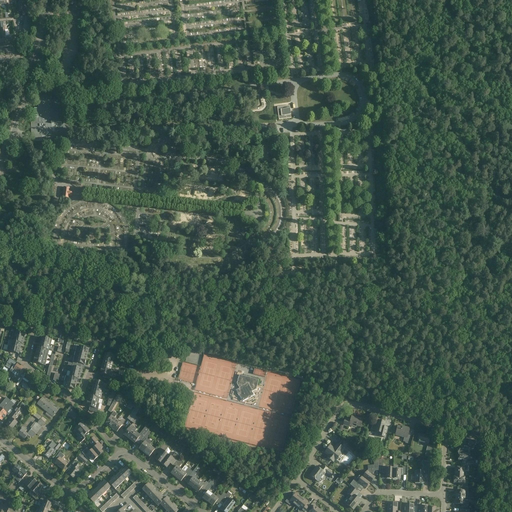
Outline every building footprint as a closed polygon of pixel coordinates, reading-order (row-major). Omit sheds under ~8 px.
[(11,36),(5,36),(6,37),(7,47),(12,47),(12,45),(15,45),(14,39),(11,40),(11,36)] [(38,119),(31,119),(31,137),(34,137),(34,142),(42,142),(42,137),(46,137),(46,135),(52,135),(51,124),(62,124),(61,104),(51,105),(51,95),(38,96),(38,109),(38,119)] [(279,120),(291,118),(289,106),(277,107),(279,120)] [(63,187),(62,198),(69,199),(69,196),(72,197),(72,191),(70,191),(70,188),(63,187)] [(25,333),(14,330),(12,336),(24,338),(25,333)] [(24,338),(12,336),(11,341),(23,344),(24,338)] [(41,337),(40,343),(51,345),(52,340),(41,337)] [(20,349),(8,346),(7,351),(19,354),(20,349)] [(89,349),(77,346),(75,351),(87,354),(89,349)] [(87,354),(75,351),(74,357),(86,360),(87,354)] [(48,355),(46,354),(36,352),(35,357),(47,360),(48,355)] [(47,360),(35,357),(33,363),(45,366),(47,360)] [(86,360),(74,357),(73,362),(84,365),(86,360)] [(17,363),(16,366),(14,369),(20,373),(23,368),(17,363)] [(111,371),(101,368),(100,374),(103,375),(103,378),(109,379),(110,376),(112,377),(113,371),(111,371)] [(239,388),(235,390),(238,394),(237,394),(239,396),(248,398),(249,399),(251,398),(255,395),(252,391),(256,389),(259,380),(239,375),(238,379),(237,380),(238,380),(237,382),(237,383),(237,384),(239,388)] [(69,377),(66,376),(64,381),(67,382),(76,384),(77,379),(79,380),(79,379),(69,377)] [(102,389),(93,386),(92,391),(101,393),(101,394),(103,394),(105,389),(102,388),(102,389)] [(91,396),(89,395),(88,401),(98,404),(98,403),(100,399),(100,398),(91,396)] [(54,407),(55,405),(44,396),(37,404),(47,412),(45,415),(51,419),(58,411),(54,407)] [(0,413),(10,401),(7,398),(0,405),(0,413)] [(114,400),(108,411),(110,413),(117,402),(114,400)] [(14,404),(10,401),(0,413),(0,419),(0,420),(3,416),(5,418),(10,413),(8,411),(14,404)] [(98,404),(88,401),(86,406),(90,407),(89,410),(97,412),(100,404),(98,403),(98,404)] [(131,421),(135,416),(141,408),(137,405),(127,418),(131,421)] [(11,419),(6,425),(12,429),(17,423),(14,421),(22,410),(17,407),(9,417),(11,419)] [(40,420),(41,419),(42,417),(36,412),(33,415),(40,420)] [(111,428),(117,421),(114,419),(117,414),(114,412),(107,420),(108,421),(106,424),(111,428)] [(345,419),(343,425),(349,427),(349,426),(356,427),(356,426),(360,427),(362,419),(358,418),(358,419),(351,418),(350,420),(345,419)] [(41,419),(40,420),(37,424),(35,422),(30,428),(32,429),(27,435),(31,437),(33,438),(34,436),(35,436),(36,434),(39,436),(44,430),(41,428),(45,423),(41,419)] [(119,423),(117,421),(111,428),(117,432),(124,423),(121,421),(119,423)] [(377,421),(375,431),(379,432),(378,436),(385,438),(387,431),(383,430),(385,423),(377,421)] [(82,423),(75,428),(81,435),(77,438),(81,442),(88,437),(85,434),(89,431),(82,423)] [(129,439),(135,432),(131,430),(134,427),(131,425),(124,435),(129,439)] [(398,426),(395,435),(404,437),(403,442),(410,443),(412,436),(408,435),(409,428),(405,427),(405,428),(398,426)] [(31,437),(27,435),(25,433),(27,431),(22,427),(20,430),(21,431),(18,434),(24,439),(26,437),(29,439),(31,437)] [(135,432),(129,439),(135,443),(138,439),(141,441),(142,439),(149,430),(145,427),(139,435),(135,432)] [(149,430),(142,439),(145,441),(151,433),(152,432),(149,430)] [(420,434),(418,442),(428,444),(430,437),(420,434)] [(95,449),(98,447),(101,445),(94,437),(89,441),(94,448),(95,449)] [(477,442),(468,441),(468,447),(458,446),(458,454),(459,454),(469,454),(469,453),(470,453),(470,449),(473,450),(474,446),(477,446),(477,442)] [(150,446),(145,442),(141,446),(139,449),(144,453),(150,446)] [(155,450),(150,446),(144,453),(149,457),(152,453),(155,455),(157,453),(162,447),(159,444),(157,447),(155,450)] [(164,444),(162,447),(157,453),(159,455),(156,460),(161,464),(168,455),(171,452),(168,448),(164,444)] [(335,461),(339,456),(341,454),(340,453),(343,449),(338,444),(334,449),(330,446),(325,453),(329,456),(327,457),(334,463),(335,461)] [(348,444),(346,448),(352,453),(355,449),(348,444)] [(57,450),(54,447),(51,445),(49,448),(48,447),(42,454),(48,458),(52,454),(53,455),(55,453),(57,450)] [(427,460),(429,461),(433,446),(427,445),(425,456),(427,457),(427,460)] [(94,448),(92,449),(98,457),(103,453),(98,447),(95,449),(94,448)] [(98,457),(92,449),(90,451),(87,448),(82,452),(87,458),(89,456),(93,461),(98,457)] [(168,455),(161,464),(167,468),(170,464),(172,466),(180,456),(175,453),(171,458),(168,455)] [(59,454),(55,459),(57,461),(55,464),(63,470),(67,464),(62,459),(63,457),(59,454)] [(80,454),(77,457),(82,462),(85,458),(80,454)] [(469,454),(459,454),(458,461),(462,461),(462,464),(475,465),(475,462),(469,461),(469,460),(470,460),(470,455),(469,455),(469,454)] [(180,456),(172,466),(175,468),(171,474),(176,478),(181,470),(178,468),(183,463),(180,461),(180,462),(179,461),(181,458),(180,456)] [(368,470),(363,477),(370,483),(370,484),(375,477),(372,475),(375,471),(379,471),(378,469),(378,460),(377,459),(373,459),(374,465),(368,466),(368,470)] [(393,479),(393,468),(390,468),(389,467),(383,467),(382,460),(378,460),(378,469),(382,469),(382,473),(385,473),(385,474),(385,477),(386,479),(393,479)] [(16,477),(22,470),(21,469),(22,468),(19,467),(17,465),(14,469),(11,467),(6,473),(9,475),(12,472),(12,471),(15,474),(12,477),(14,479),(16,477)] [(394,465),(393,468),(393,479),(399,479),(400,478),(400,476),(402,474),(405,474),(405,467),(402,467),(402,468),(398,468),(398,466),(394,465)] [(455,468),(454,475),(464,476),(464,471),(468,471),(468,465),(461,465),(461,468),(457,467),(457,468),(455,468)] [(185,466),(181,470),(176,478),(181,482),(185,476),(188,478),(189,477),(189,478),(193,472),(185,466)] [(325,473),(328,469),(323,466),(320,470),(316,467),(310,475),(318,481),(320,478),(324,473),(325,474),(325,473)] [(76,470),(73,467),(68,474),(73,479),(79,472),(76,470)] [(121,470),(128,477),(132,474),(126,467),(123,470),(122,469),(121,470)] [(328,469),(325,473),(333,479),(336,475),(333,472),(332,473),(328,469)] [(16,477),(14,479),(19,482),(18,483),(21,486),(26,480),(24,478),(27,474),(25,472),(23,470),(22,470),(16,477)] [(120,473),(118,475),(124,481),(128,477),(121,470),(119,472),(120,473)] [(424,473),(425,471),(415,471),(415,475),(412,475),(412,478),(411,480),(415,480),(415,483),(424,483),(424,473)] [(193,472),(189,478),(191,480),(188,484),(188,485),(188,486),(191,489),(192,488),(193,489),(198,481),(196,479),(197,478),(196,477),(195,475),(196,474),(193,472)] [(114,476),(112,478),(119,485),(124,481),(118,475),(115,477),(114,476)] [(464,476),(454,475),(454,477),(453,481),(454,481),(454,483),(460,483),(460,487),(465,487),(467,487),(467,481),(464,481),(464,476)] [(370,483),(363,477),(362,477),(359,481),(356,479),(355,481),(354,480),(350,485),(356,490),(360,485),(365,489),(370,483)] [(26,480),(21,486),(21,487),(25,490),(27,487),(31,490),(37,483),(32,478),(28,482),(26,480)] [(119,485),(112,478),(110,480),(112,481),(109,483),(115,489),(119,485)] [(198,481),(193,489),(194,489),(193,490),(196,493),(197,492),(198,492),(202,487),(205,490),(206,488),(210,482),(212,480),(210,479),(207,483),(206,482),(203,485),(198,481)] [(212,480),(210,482),(206,488),(209,490),(215,482),(213,480),(212,480)] [(101,482),(99,484),(106,491),(110,487),(104,481),(102,484),(101,482)] [(42,487),(37,483),(31,490),(34,493),(31,496),(36,500),(41,493),(39,491),(42,487)] [(106,491),(99,484),(97,486),(98,487),(96,489),(102,495),(106,491)] [(146,494),(154,487),(152,485),(151,486),(148,484),(142,490),(146,494)] [(155,489),(154,487),(146,494),(150,498),(156,492),(154,490),(155,489)] [(351,496),(348,500),(346,504),(353,509),(357,503),(358,504),(361,501),(355,496),(358,492),(352,487),(347,493),(351,496)] [(468,488),(465,488),(462,488),(462,491),(456,491),(456,492),(455,492),(454,495),(456,495),(456,497),(465,498),(465,494),(468,494),(468,488)] [(93,490),(91,492),(98,499),(102,495),(96,489),(94,491),(93,490)] [(208,502),(213,495),(208,491),(202,498),(208,502)] [(220,509),(223,511),(228,511),(235,504),(228,499),(232,494),(229,491),(226,495),(221,502),(224,504),(220,509)] [(98,499),(91,492),(89,494),(90,495),(88,497),(94,503),(98,499)] [(156,492),(150,498),(154,502),(161,495),(160,493),(158,494),(156,492)] [(296,506),(302,498),(298,496),(299,495),(297,492),(296,494),(292,499),(289,497),(285,502),(290,505),(291,503),(296,506)] [(213,495),(208,502),(213,506),(217,500),(220,502),(221,502),(226,495),(224,493),(221,496),(218,494),(215,497),(213,495)] [(161,495),(154,502),(158,507),(160,505),(164,501),(162,498),(163,497),(161,495)] [(41,509),(49,511),(52,504),(47,502),(48,499),(42,496),(40,500),(44,501),(41,509)] [(465,498),(456,497),(455,500),(454,500),(454,503),(455,504),(461,505),(461,508),(467,508),(468,502),(464,502),(465,498)] [(168,498),(164,501),(160,505),(164,509),(170,503),(168,500),(169,499),(168,498)] [(308,503),(302,498),(296,506),(299,509),(298,511),(304,511),(306,510),(303,508),(308,503)] [(124,511),(123,511),(130,504),(129,502),(125,506),(118,511),(124,511)] [(170,503),(164,509),(167,511),(168,511),(175,506),(174,504),(172,505),(170,503)] [(389,509),(388,511),(396,511),(397,503),(389,503),(388,509),(389,509)]
